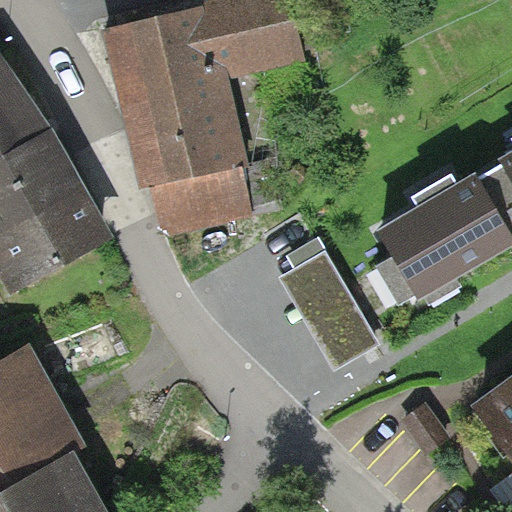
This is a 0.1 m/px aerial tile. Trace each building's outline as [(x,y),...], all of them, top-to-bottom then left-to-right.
[(234,0),(102,30),(140,192),(152,190),(242,169),(250,168),(230,80),(306,63),(289,0),(234,0)] [(114,244),(54,133),(0,57),(0,276),(12,298),(114,244)] [(511,156),(498,165),(503,172),(481,185),(477,179),(378,237),(419,307),(511,252),(511,156)] [(242,169),(152,190),(163,237),(253,217),(242,169)] [(295,270),(326,252),(318,239),(287,257),(295,270)] [(380,346),(326,252),(295,270),(280,279),(334,373),(380,346)] [(30,349),(0,365),(0,497),(75,456),(86,451),(30,349)] [(511,383),(472,414),(511,467),(511,383)] [(0,511),(104,511),(75,456),(0,497),(0,511)]
